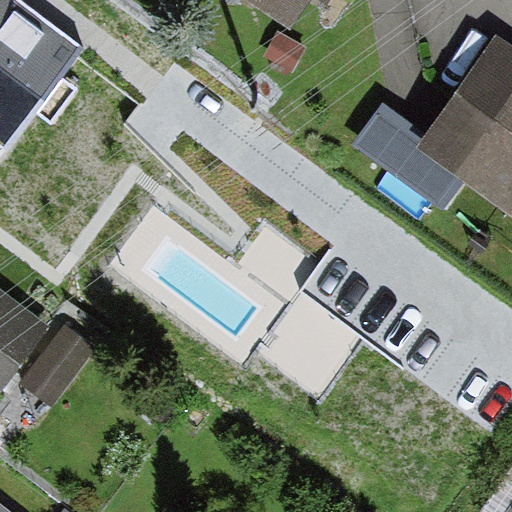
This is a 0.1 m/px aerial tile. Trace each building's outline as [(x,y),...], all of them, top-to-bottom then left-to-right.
[(98,41),(40,0),(0,0),(0,167),(5,171),(98,41)] [(235,0),(292,37),(316,0),(235,0)] [(511,31),(496,20),(423,121),(419,128),(470,165),(511,194),(511,31)] [(382,92),(351,137),(444,202),(470,165),(419,128),(423,121),(382,92)] [(0,276),(0,386),(53,317),(0,276)] [(96,342),(64,318),(21,377),(53,400),(96,342)] [(0,511),(23,511),(0,494),(0,511)] [(511,511),(511,497),(501,511),(511,511)]
